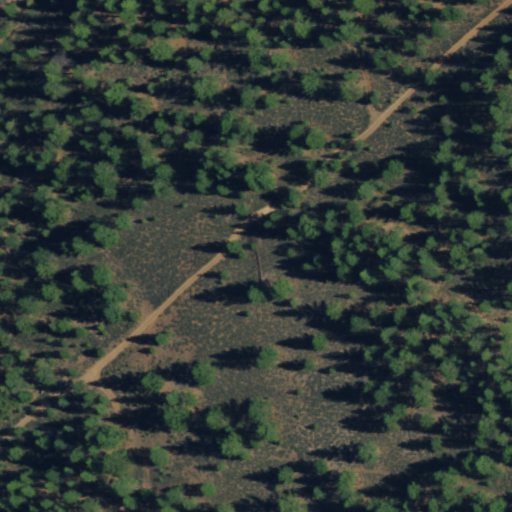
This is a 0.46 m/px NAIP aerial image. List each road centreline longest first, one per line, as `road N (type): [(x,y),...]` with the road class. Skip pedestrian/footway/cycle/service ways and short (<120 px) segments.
road 1 (track): [(0,441),(216,259),(250,218),(297,192),(370,129),(509,0)]
road 2 (track): [(123,511),(114,487),(114,404),(91,370)]
road 3 (track): [(370,129),(360,65),(317,0)]
